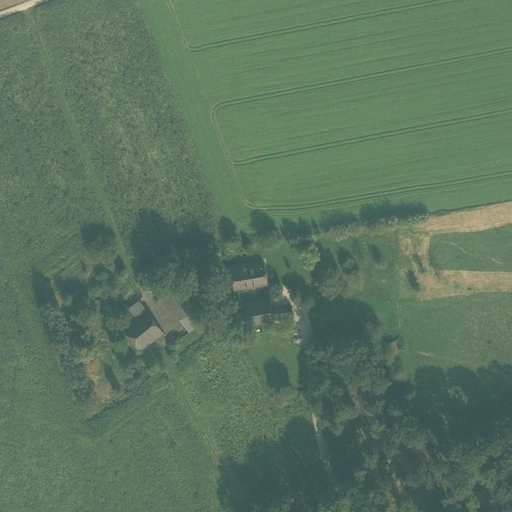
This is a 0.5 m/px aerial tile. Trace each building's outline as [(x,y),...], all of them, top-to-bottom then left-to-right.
[(100,244),(47,284),(59,301),(106,266),(110,270),(116,266),(100,244)] [(264,262),(228,268),(231,289),(267,284),(264,262)] [(168,274),(152,286),(188,333),(196,327),(187,314),(194,308),(168,274)] [(138,299),(127,308),(132,314),(143,306),(138,299)] [(269,301),(241,305),(244,324),(289,317),(287,305),(271,308),(269,301)] [(163,333),(144,310),(121,328),(138,351),(163,333)]
